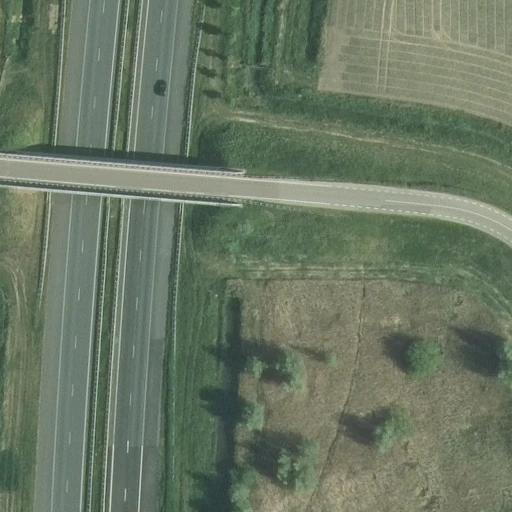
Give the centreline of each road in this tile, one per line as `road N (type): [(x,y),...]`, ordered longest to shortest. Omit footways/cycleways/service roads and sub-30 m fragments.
road 1 (residential): [(0,177),(446,209),(511,235)]
road 2 (motorway): [(124,511),(162,0)]
road 3 (motorway): [(105,0),(67,511)]
